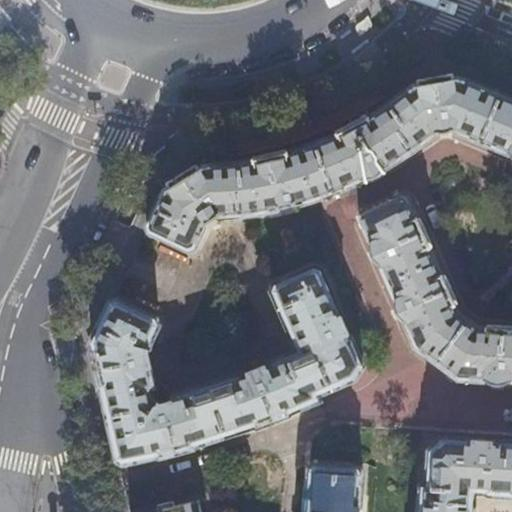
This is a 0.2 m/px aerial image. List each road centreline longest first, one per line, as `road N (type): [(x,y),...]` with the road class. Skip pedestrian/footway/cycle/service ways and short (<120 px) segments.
road 1 (primary): [(41,301),(160,37)]
road 2 (primary): [(93,12),(0,251)]
road 3 (primary): [(80,511),(41,301)]
road 4 (primary): [(0,482),(41,301)]
road 5 (primary): [(160,37),(262,27),(321,0)]
